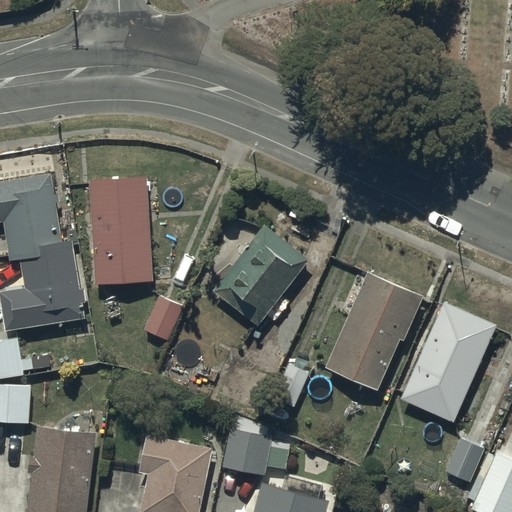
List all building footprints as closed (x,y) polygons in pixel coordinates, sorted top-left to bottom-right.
[(50,179),(0,187),(0,226),(2,226),(9,266),(20,264),(24,292),(0,296),(0,309),(4,335),(83,322),(80,306),(84,305),(82,293),(78,294),(70,247),(62,248),(50,179)] [(147,182),(88,185),(93,291),(153,288),(147,182)] [(308,263),(263,229),(213,296),(258,330),(308,263)] [(419,301),(365,277),(323,371),(377,395),(419,301)] [(182,309),(158,299),(143,333),(168,343),(182,309)] [(400,403),(452,426),(494,330),(443,307),(400,403)] [(17,340),(0,342),(0,380),(24,377),(23,373),(31,372),(29,361),(21,363),(17,340)] [(214,400),(251,417),(269,380),(232,362),(214,400)] [(305,376),(288,368),(273,401),(290,409),(305,376)] [(30,387),(0,386),(0,425),(29,426),(30,387)] [(271,440),(230,431),(221,473),(262,481),(271,440)] [(85,511),(93,439),(34,433),(31,461),(28,460),(27,476),(28,476),(24,511),(85,511)] [(198,511),(211,453),(144,439),(137,476),(148,479),(141,511),(198,511)] [(444,475),(468,485),(482,453),(459,442),(444,475)] [(511,511),(511,465),(494,458),(487,456),(468,502),(473,505),(470,511),(511,511)] [(324,511),(326,507),(260,490),(254,511),(324,511)]
